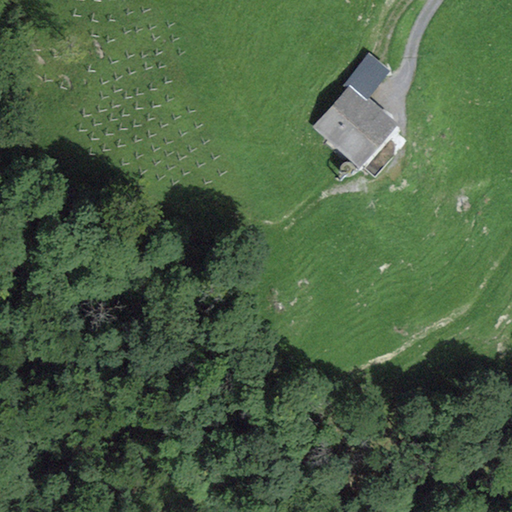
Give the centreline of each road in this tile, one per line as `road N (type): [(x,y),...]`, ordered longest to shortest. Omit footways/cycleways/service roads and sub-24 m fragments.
road 1 (track): [(253,400),(288,413),(403,355),(479,305),(511,260)]
road 2 (track): [(400,112),(411,47),(439,0)]
